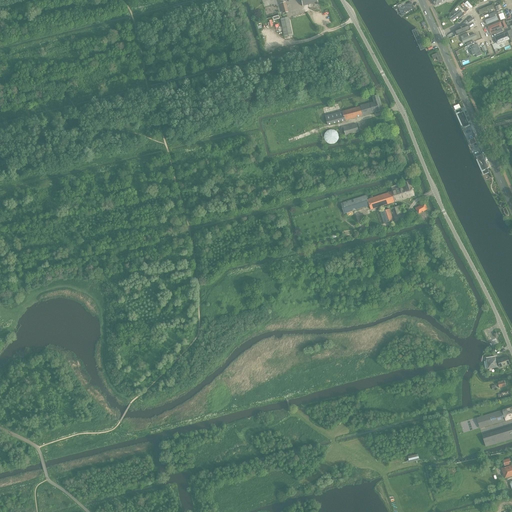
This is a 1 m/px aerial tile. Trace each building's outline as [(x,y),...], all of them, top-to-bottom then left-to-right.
[(397,6),(393,8),(395,10),(399,9),(402,16),(406,14),(405,13),(414,8),(411,3),(405,6),(403,3),(397,6)] [(492,5),(479,11),(480,15),(494,9),(492,5)] [(463,13),(461,10),(450,19),(452,22),(458,17),(459,19),(464,15),(465,14),(464,13),(463,13)] [(288,17),(281,19),(284,37),(292,35),(288,17)] [(502,26),(500,22),(488,27),(490,31),(497,28),(497,30),(502,28),(502,26)] [(460,29),(455,31),(457,36),(470,30),(469,25),(464,28),(463,26),(459,28),(460,29)] [(416,28),(412,30),(420,50),(424,48),(416,28)] [(461,37),(462,39),(462,40),(463,44),(477,38),(475,34),(469,36),(467,33),(463,35),(463,36),(461,37)] [(509,40),(507,33),(495,38),(498,44),(509,40)] [(489,41),(494,53),(499,51),(494,39),(489,41)] [(472,46),(477,57),(482,55),(478,44),(472,46)] [(360,107),(325,116),(328,125),(383,111),(378,96),(372,97),(374,102),(360,106),(360,107)] [(461,108),(456,111),(462,126),(463,128),(464,128),(470,125),(464,112),(463,112),(462,111),(461,108)] [(357,124),(343,128),(345,136),(359,132),(357,124)] [(336,131),(334,130),(332,129),(329,130),(327,131),(325,133),(325,135),(324,137),(325,139),(326,141),(328,143),(330,144),(332,144),(335,143),(337,142),(338,140),(339,138),(339,135),(338,133),(336,131)] [(482,155),(476,157),(484,175),(489,172),(488,169),(488,168),(482,155)] [(366,196),(341,204),(344,214),(369,206),(371,210),(395,202),(414,196),(410,181),(405,182),(406,187),(392,192),(368,200),(366,196)] [(425,204),(416,208),(419,214),(428,209),(425,204)] [(395,207),(398,215),(405,212),(402,205),(395,207)] [(389,209),(380,212),(384,223),(393,220),(389,209)] [(487,360),(486,360),(487,361),(485,361),(485,365),(486,369),(488,368),(488,369),(497,367),(496,364),(496,359),(495,356),(486,358),(487,360)] [(507,357),(498,360),(500,367),(509,364),(507,357)] [(484,427),(483,427),(506,420),(511,418),(511,407),(503,411),(480,417),(480,418),(481,418),(484,427)] [(511,426),(483,435),(486,446),(511,438),(511,426)] [(511,465),(502,469),(505,479),(511,476),(511,465)]
